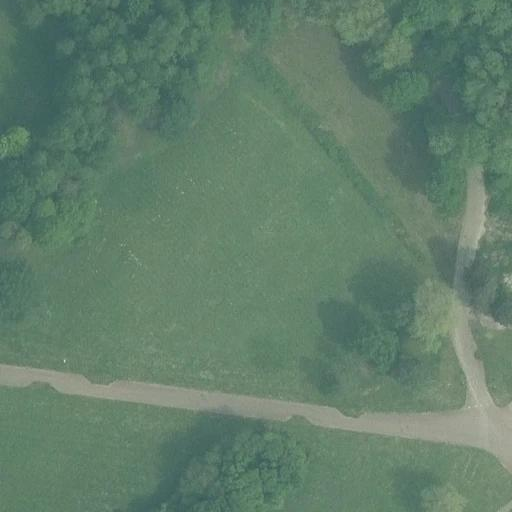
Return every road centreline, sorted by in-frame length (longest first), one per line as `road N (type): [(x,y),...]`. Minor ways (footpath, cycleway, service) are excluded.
road 1 (residential): [(0,373),(504,440)]
road 2 (residential): [(368,0),(449,92),(472,142),(458,328),(480,401),(504,440)]
